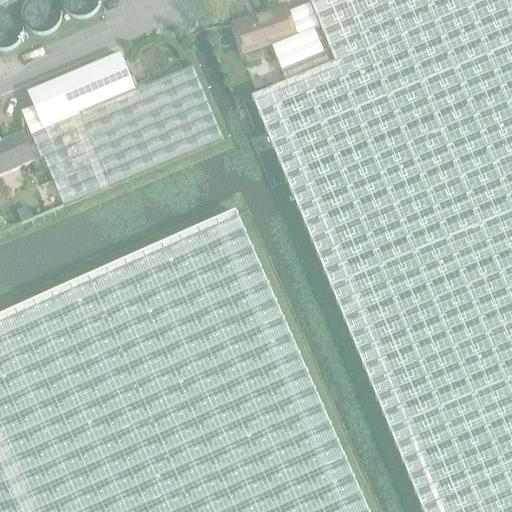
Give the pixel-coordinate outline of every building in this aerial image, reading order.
[(0,0),(0,9),(22,0),(0,0)] [(511,511),(511,0),(308,0),(314,13),(315,16),(305,19),(309,30),(295,35),(296,37),(272,45),(286,85),(252,99),(422,511),(511,511)] [(296,37),(295,35),(286,9),(235,27),(244,55),(272,45),(296,37)] [(28,95),(34,108),(43,131),(134,93),(119,56),(28,95)] [(134,93),(43,131),(34,108),(21,113),(41,161),(43,160),(63,207),(222,141),(191,69),(134,93)] [(0,178),(35,164),(23,136),(1,145),(0,142),(0,178)] [(372,511),(239,210),(0,315),(0,511),(372,511)]
